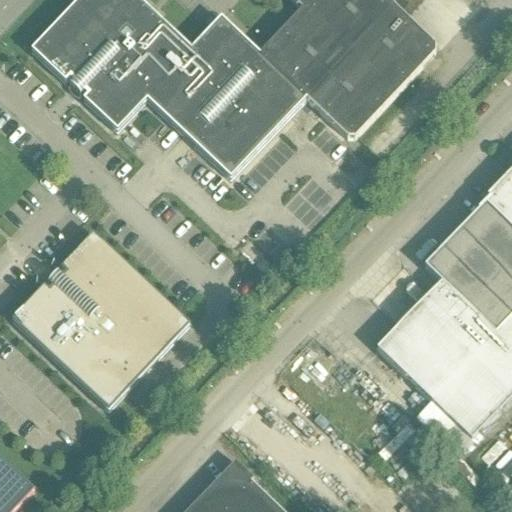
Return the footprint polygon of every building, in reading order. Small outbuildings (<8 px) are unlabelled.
[(147,107),(175,134),(230,186),(287,126),(200,44),(191,54),(133,0),(83,0),(30,56),(65,89),(69,84),(73,87),(70,91),(69,92),(69,93),(78,101),(79,101),(80,100),(80,101),(83,97),(87,101),(83,106),(117,138),(147,107)] [(286,0),(302,15),(260,59),(220,22),(200,44),(287,126),(307,105),(323,120),(348,144),(354,143),(435,59),(434,51),(379,0),(286,0)] [(511,162),(511,163),(511,176),(487,202),(489,204),(478,215),(479,216),(424,272),(441,289),(377,355),(471,446),(511,403),(511,162)] [(62,281),(58,278),(48,288),(48,289),(52,292),(48,296),(43,291),(11,326),(108,417),(190,330),(93,239),(60,273),(65,278),(62,281)] [(0,511),(19,511),(35,496),(0,463),(0,511)] [(277,511),(251,486),(253,484),(235,466),(191,511),(277,511)]
